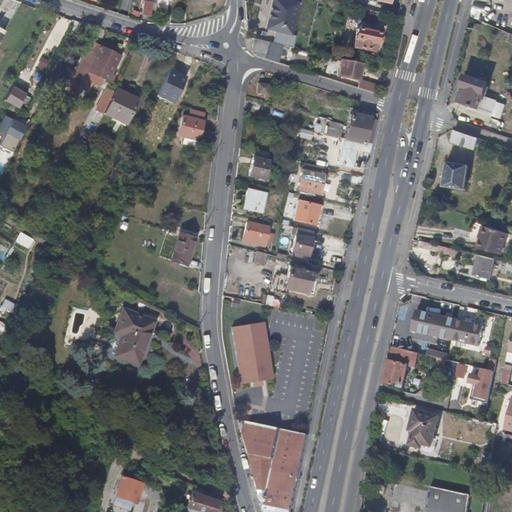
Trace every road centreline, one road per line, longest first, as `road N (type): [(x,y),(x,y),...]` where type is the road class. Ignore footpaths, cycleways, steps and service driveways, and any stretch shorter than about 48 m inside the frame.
road 1 (residential): [(237,57),(210,301),(220,396),(248,511)]
road 2 (primary): [(394,119),(310,511)]
road 3 (primary): [(331,511),(382,276)]
road 4 (residential): [(349,511),(399,279)]
road 5 (residential): [(237,57),(48,0)]
road 6 (residential): [(380,101),(237,57)]
